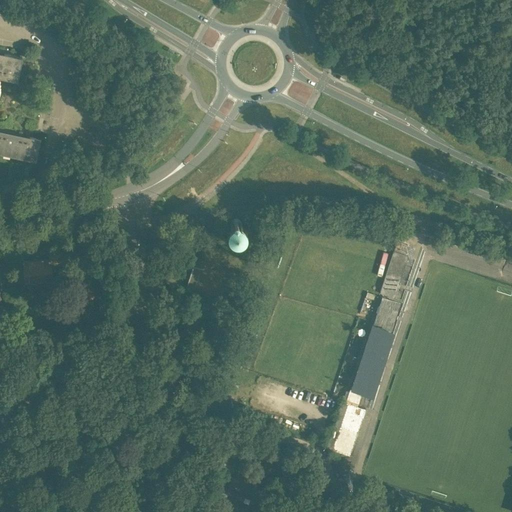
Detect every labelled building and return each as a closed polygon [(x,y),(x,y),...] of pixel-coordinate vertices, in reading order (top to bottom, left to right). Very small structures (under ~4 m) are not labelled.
[(0,153),(3,154),(4,151),(18,154),(17,157),(36,161),(41,139),(0,130),(0,78),(17,82),(23,57),(0,52),(0,153)] [(230,223),(232,226),(231,227),(230,228),(230,230),(230,231),(226,232),(226,233),(230,233),(231,235),(232,236),(233,237),(231,241),(233,241),(234,238),(237,238),(238,238),(240,237),(242,241),(243,240),(241,236),(242,235),(243,233),(243,232),(247,231),(247,230),(243,230),(242,229),(242,227),(240,226),(239,225),(241,222),(240,221),(240,220),(239,220),(238,219),(236,218),(235,218),(234,219),(233,219),(232,220),(231,221),(231,222),(230,223)] [(47,258),(48,259),(23,262),(24,275),(23,276),(23,279),(24,280),(25,283),(27,282),(27,285),(36,284),(36,281),(52,280),(51,271),(54,271),(53,264),(64,263),(70,262),(90,260),(88,250),(70,252),(70,253),(48,256),(48,258),(47,258)] [(394,298),(408,256),(393,251),(379,293),(394,298)] [(194,292),(202,268),(193,265),(186,289),(194,292)] [(91,278),(76,280),(78,300),(93,299),(91,278)] [(402,304),(400,303),(382,297),(351,390),(361,393),(371,396),(402,304)] [(298,394),(295,407),(308,411),(314,391),(293,385),(291,392),(298,394)] [(350,389),(345,402),(342,401),(326,447),(349,455),(365,409),(357,406),(361,393),(351,390),(350,389)] [(256,485),(254,485),(246,482),(246,481),(232,476),(227,491),(239,496),(239,495),(251,499),(256,485)] [(208,499),(217,502),(221,491),(212,488),(208,499)]
